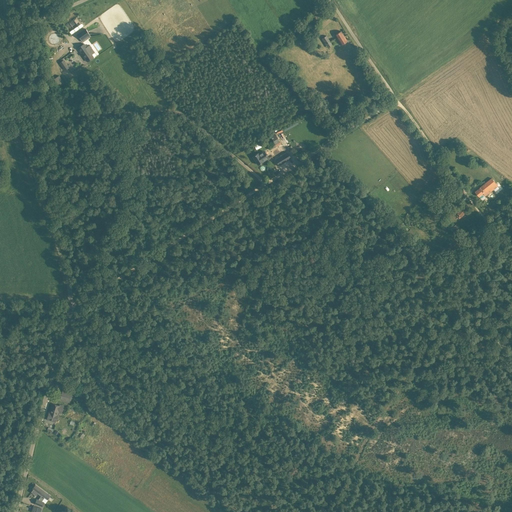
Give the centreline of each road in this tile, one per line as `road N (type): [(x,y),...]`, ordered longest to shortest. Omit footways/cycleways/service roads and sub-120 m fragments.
road 1 (unclassified): [(15,511),(71,304),(20,129)]
road 2 (unclassified): [(265,184),(395,99),(330,0)]
road 3 (unclassified): [(265,184),(175,112),(20,129)]
road 4 (track): [(71,304),(265,184)]
road 5 (track): [(321,511),(448,323)]
road 6 (track): [(511,12),(395,99)]
